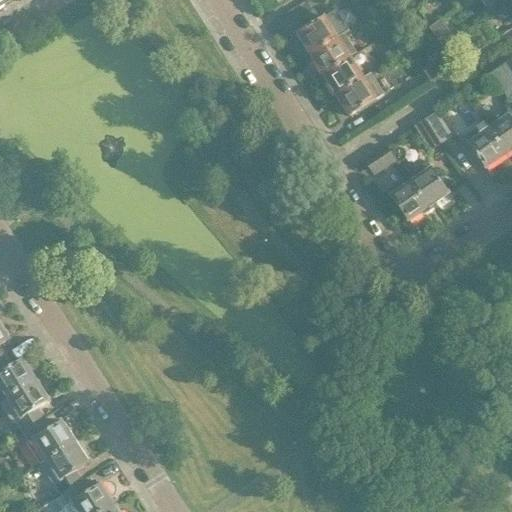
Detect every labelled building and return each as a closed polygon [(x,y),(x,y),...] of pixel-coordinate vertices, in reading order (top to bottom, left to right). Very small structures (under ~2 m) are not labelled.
[(11,0),(0,0),(0,10),(4,8),(4,5),(11,0)] [(400,19),(404,26),(416,18),(412,11),(400,19)] [(337,40),(329,27),(336,22),(331,14),(297,35),(311,57),(337,40)] [(416,18),(404,26),(409,33),(421,25),(416,18)] [(449,33),(438,41),(443,49),(454,41),(449,33)] [(337,40),(311,57),(324,77),(350,60),(337,40)] [(431,83),(451,70),(443,59),(423,72),(431,83)] [(350,60),(324,77),(337,98),(363,81),(350,60)] [(511,60),(502,67),(511,81),(511,60)] [(511,95),(511,81),(502,67),(491,75),(507,99),(511,95)] [(363,81),(337,98),(349,117),(384,95),(371,75),(363,81)] [(437,113),(425,121),(442,145),(453,137),(437,113)] [(511,121),(509,117),(489,130),(506,156),(511,151),(511,121)] [(442,145),(425,121),(414,128),(430,152),(442,145)] [(506,156),(489,130),(484,124),(463,138),(486,170),(506,156)] [(367,162),(374,173),(394,159),(387,148),(367,162)] [(431,169),(411,183),(428,209),(449,195),(431,169)] [(408,223),(428,209),(411,183),(391,197),(408,223)] [(0,349),(0,346),(9,341),(0,327),(0,360),(5,357),(0,349)] [(0,404),(34,383),(29,375),(30,375),(22,361),(11,367),(5,357),(0,360),(0,404)] [(38,409),(48,402),(39,389),(38,390),(34,383),(0,404),(0,407),(12,426),(16,423),(23,434),(45,420),(38,409)] [(73,444),(68,437),(70,436),(61,423),(51,429),(45,420),(23,434),(29,443),(25,445),(39,466),(41,465),(73,444)] [(76,472),(88,464),(79,451),(78,451),(73,444),(41,465),(61,496),(83,482),(76,472)] [(103,511),(115,505),(102,484),(89,492),(83,482),(61,496),(67,507),(64,509),(65,511),(103,511)]
